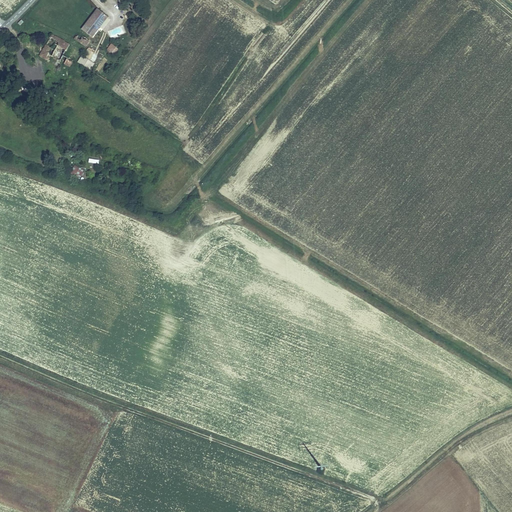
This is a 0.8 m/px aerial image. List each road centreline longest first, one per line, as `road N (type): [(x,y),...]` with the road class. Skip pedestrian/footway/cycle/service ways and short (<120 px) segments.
road 1 (track): [(373,511),(375,497),(131,412),(0,356)]
road 2 (track): [(379,505),(457,442),(511,413)]
